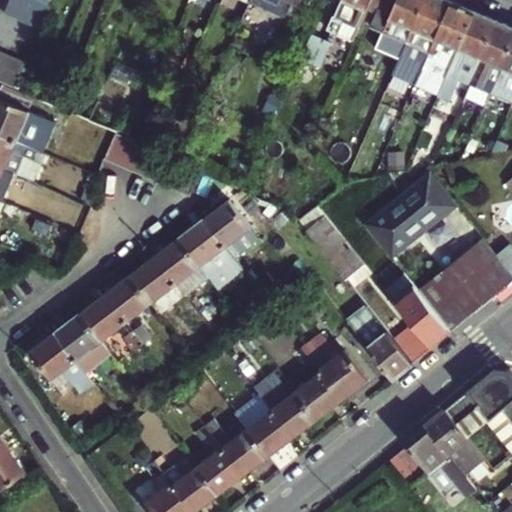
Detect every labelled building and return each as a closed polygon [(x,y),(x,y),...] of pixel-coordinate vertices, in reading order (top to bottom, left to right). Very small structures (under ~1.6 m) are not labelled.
[(48,0),(10,0),(5,11),(17,17),(29,22),(40,27),(52,1),(48,0)] [(370,0),(338,0),(326,29),(336,33),(353,41),(370,2),(370,0)] [(370,0),(370,2),(379,6),(370,26),(407,42),(425,0),(370,0)] [(423,66),(452,0),(425,0),(407,42),(391,79),(402,83),(412,61),(423,66)] [(423,66),(416,81),(439,91),(476,10),(452,0),(423,66)] [(476,10),(439,91),(438,95),(459,104),(468,84),(497,19),(476,10)] [(511,25),(504,22),(497,19),(468,84),(489,93),(511,42),(511,25)] [(330,41),(311,32),(300,57),(320,66),(330,41)] [(511,109),(511,105),(511,42),(489,93),(487,99),(511,109)] [(0,81),(2,82),(3,82),(14,87),(25,61),(14,56),(2,50),(0,49),(0,81)] [(0,89),(0,130),(17,138),(30,108),(35,96),(14,87),(3,82),(0,89)] [(17,138),(28,143),(32,133),(33,133),(42,113),(30,108),(17,138)] [(0,165),(5,167),(11,152),(22,157),(24,153),(40,159),(44,149),(28,143),(17,138),(0,130),(0,165)] [(120,166),(132,138),(128,137),(117,132),(105,159),(120,166)] [(28,143),(44,149),(48,139),(33,133),(32,133),(28,143)] [(135,172),(147,145),(132,138),(120,166),(135,172)] [(148,178),(160,151),(156,149),(147,145),(135,172),(148,178)] [(174,157),(160,151),(148,178),(162,184),(174,157)] [(176,190),(188,163),(179,159),(174,157),(162,184),(176,190)] [(188,163),(176,190),(190,196),(202,169),(188,163)] [(0,198),(19,206),(24,195),(0,184),(0,177),(5,167),(0,165),(0,198)] [(366,223),(389,251),(452,199),(429,171),(366,223)] [(19,206),(0,198),(0,207),(16,214),(19,206)] [(229,198),(204,217),(241,266),(251,258),(235,237),(251,225),(229,198)] [(368,271),(315,205),(299,218),(353,284),(368,271)] [(241,266),(204,217),(180,236),(201,263),(217,285),(241,266)] [(180,236),(155,254),(192,303),(203,295),(187,273),(201,263),(180,236)] [(421,290),(454,330),(462,323),(511,282),(511,270),(498,254),(484,237),(421,290)] [(498,254),(511,270),(511,243),(498,254)] [(130,274),(150,301),(168,288),(184,310),(192,303),(155,254),(130,274)] [(130,274),(106,292),(127,319),(150,301),(130,274)] [(81,311),(101,338),(114,328),(121,337),(125,334),(135,348),(144,342),(133,328),(127,319),(106,292),(81,311)] [(350,320),(395,377),(416,360),(396,336),(370,304),(350,320)] [(414,315),(437,343),(449,333),(425,305),(414,315)] [(101,338),(81,311),(57,330),(77,356),(84,366),(94,379),(103,372),(86,350),(101,338)] [(133,328),(144,342),(154,334),(144,320),(133,328)] [(396,336),(416,360),(435,345),(415,321),(396,336)] [(57,330),(31,349),(51,376),(77,356),(57,330)] [(313,359),(322,370),(343,397),(370,377),(339,338),(322,351),(312,339),(303,346),(313,359)] [(294,353),(304,366),(313,359),(303,346),(294,353)] [(85,386),(94,379),(84,366),(75,373),(85,386)] [(448,408),(469,435),(489,419),(505,406),(511,415),(511,370),(511,369),(497,368),(448,408)] [(322,370),(297,389),(318,416),(343,397),(322,370)] [(264,396),(273,408),(293,435),(318,416),(297,389),(288,377),(272,389),(263,376),(254,383),(264,396)] [(264,396),(254,383),(245,390),(255,403),(264,396)] [(489,419),(511,447),(511,415),(505,406),(489,419)] [(273,408),(248,427),(268,454),(293,435),(273,408)] [(428,425),(449,451),(469,435),(448,408),(428,425)] [(214,415),(205,422),(244,473),(268,454),(248,427),(233,439),(223,427),(214,415)] [(233,439),(248,427),(238,415),(223,427),(233,439)] [(215,452),(199,464),(220,491),(244,473),(205,422),(197,428),(215,452)] [(391,460),(410,484),(429,468),(449,492),(459,484),(465,491),(475,483),(456,460),(449,451),(428,425),(407,442),(410,445),(391,460)] [(8,442),(0,447),(0,486),(26,469),(8,442)] [(165,452),(156,459),(166,472),(175,464),(165,452)] [(475,483),(476,485),(483,479),(463,455),(456,460),(475,483)] [(166,472),(156,459),(148,465),(165,486),(145,500),(154,511),(192,511),(195,510),(174,483),(166,472)] [(199,464),(174,483),(195,510),(220,491),(199,464)] [(459,484),(449,492),(454,499),(465,491),(459,484)]
